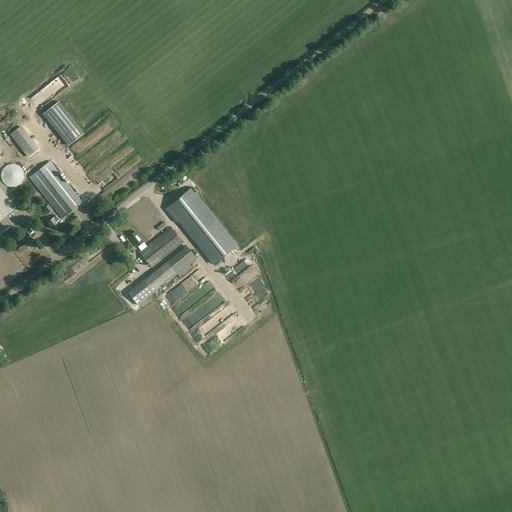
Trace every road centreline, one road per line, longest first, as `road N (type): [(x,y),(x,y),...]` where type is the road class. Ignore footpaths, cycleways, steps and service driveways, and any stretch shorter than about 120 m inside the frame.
road 1 (unclassified): [(0,300),(384,0)]
road 2 (unknown): [(0,136),(22,158),(50,149),(73,163),(91,229)]
